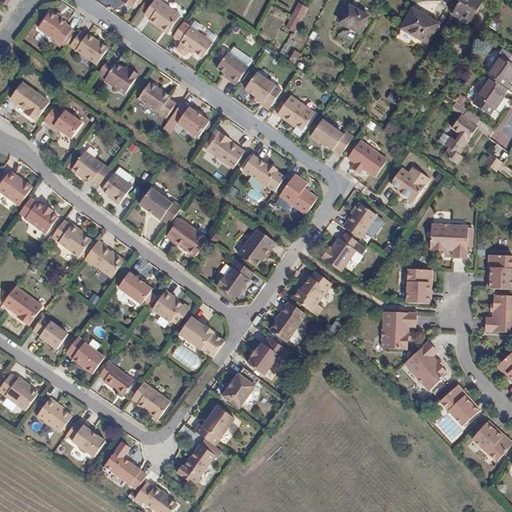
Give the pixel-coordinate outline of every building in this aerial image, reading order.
[(123,0),(125,1),(123,3),(131,9),(137,0),(123,0)] [(162,29),(164,26),(170,30),(180,16),(157,0),(155,0),(145,15),(151,19),(149,21),(162,29)] [(460,19),(462,16),(465,18),(475,0),(460,0),(452,15),(460,19)] [(475,0),(465,18),(471,21),(483,0),(475,0)] [(293,16),(300,19),(306,7),(299,3),(293,16)] [(349,5),(339,23),(359,34),(369,16),(349,5)] [(428,44),(439,23),(413,8),(401,29),(428,44)] [(51,12),(39,28),(65,47),(76,31),(66,24),(67,23),(51,12)] [(203,57),(214,41),(192,25),(185,20),(174,35),(181,40),(181,41),(181,42),(178,47),(178,50),(184,55),(187,54),(191,49),(203,57)] [(488,27),(495,31),(500,24),(493,20),(488,27)] [(345,28),(337,35),(346,45),(354,38),(345,28)] [(87,36),(81,32),(72,46),(98,64),(109,48),(100,41),(99,43),(96,41),(97,39),(89,34),(87,36)] [(294,47),(289,44),(286,51),(291,53),(294,47)] [(240,62),(244,56),(233,48),(229,53),(227,52),(215,68),(224,74),(229,77),(227,79),(235,84),(247,67),(240,62)] [(294,50),(289,59),(296,63),(301,53),(294,50)] [(511,64),(499,55),(486,75),(488,77),(504,87),(508,82),(510,83),(511,78),(511,64)] [(100,73),(106,78),(105,80),(125,93),(139,74),(132,68),(130,70),(118,62),(116,64),(109,60),(100,73)] [(303,70),(306,66),(300,61),(297,65),(303,70)] [(349,78),(354,70),(350,67),(345,76),(349,78)] [(256,95),(265,101),(263,104),(270,109),(283,90),(258,72),(247,88),(256,95)] [(505,95),(503,94),(507,89),(504,87),(488,77),(475,96),(495,109),(505,95)] [(26,108),(30,111),(27,114),(36,121),(50,101),(24,82),(12,97),(26,108)] [(171,97),(151,83),(140,98),(166,117),(176,103),(170,99),(171,97)] [(394,104),(399,97),(391,92),(386,99),(394,104)] [(256,95),(254,98),(263,104),(265,101),(256,95)] [(291,123),(293,120),(298,124),(304,128),(315,112),(291,95),(277,113),(291,123)] [(198,112),(183,102),(166,125),(173,130),(178,123),(199,138),(211,122),(204,117),(198,112)] [(44,120),(46,122),(53,127),(55,124),(61,129),(72,137),(83,123),(66,110),(64,113),(54,106),(44,120)] [(479,118),(468,110),(463,117),(475,125),(479,118)] [(457,163),(461,157),(462,158),(463,156),(460,154),(464,147),(463,145),(465,141),(467,142),(477,126),(475,125),(463,117),(461,115),(452,128),(460,134),(456,141),(451,138),(446,146),(450,148),(446,156),(457,163)] [(332,126),(334,123),(324,117),(312,133),(313,136),(317,140),(321,141),(325,143),(324,145),(331,151),(333,149),(340,153),(352,135),(346,130),(343,133),(332,126)] [(233,170),(244,154),(230,144),(227,142),(230,138),(221,132),(207,151),(233,170)] [(374,179),(387,161),(360,142),(347,160),(374,179)] [(92,180),(98,185),(110,170),(84,150),(69,169),(73,171),(74,169),(91,182),(92,180)] [(268,164),(267,166),(252,156),(242,171),(245,173),(266,187),(266,186),(275,192),(285,178),(276,172),(277,171),(268,164)] [(414,200),(426,182),(403,166),(393,182),(399,186),(398,188),(404,193),(406,191),(408,193),(407,195),(414,200)] [(117,205),(132,186),(114,173),(101,189),(111,196),(109,199),(117,205)] [(309,183),(296,174),(280,195),(306,214),(318,197),(306,188),(309,183)] [(5,181),(0,177),(0,198),(15,209),(29,190),(23,185),(21,187),(15,183),(16,181),(9,176),(5,181)] [(161,218),(169,224),(182,206),(174,200),(172,203),(151,187),(138,204),(159,220),(161,218)] [(37,204),(29,199),(20,212),(27,217),(26,218),(46,233),(58,217),(52,212),(44,206),(38,202),(37,204)] [(378,214),(360,202),(358,204),(376,217),(378,214)] [(346,227),(361,238),(376,217),(358,204),(348,219),(350,221),(346,227)] [(72,225),(64,220),(52,237),(80,256),(81,255),(83,256),(92,243),(90,242),(92,240),(84,234),(78,230),(79,228),(72,224),(72,225)] [(166,236),(195,257),(207,240),(179,220),(166,236)] [(459,260),(472,261),(473,229),(456,228),(445,227),(445,228),(437,228),(436,252),(459,253),(459,260)] [(263,253),(270,243),(273,245),(276,242),(257,228),(238,254),(254,266),(263,253)] [(359,243),(347,234),(342,240),(355,249),(359,243)] [(326,249),(321,256),(342,270),(356,250),(355,249),(342,240),(338,238),(331,247),(329,250),(326,249)] [(107,246),(99,241),(84,261),(92,266),(94,264),(112,277),(126,258),(108,245),(107,246)] [(263,253),(266,255),(273,245),(270,243),(263,253)] [(511,258),(495,257),(495,271),(497,271),(496,291),(511,291),(511,258)] [(248,279),(254,272),(236,259),(231,267),(233,268),(225,277),(224,276),(217,285),(237,299),(243,292),(242,290),(250,280),(248,279)] [(315,301),(317,302),(333,281),(317,270),(312,277),(311,276),(300,290),(299,289),(292,297),(309,309),(315,301)] [(411,303),(432,305),(433,285),(436,285),(436,273),(413,271),(411,303)] [(145,285),(140,282),(130,275),(120,289),(143,306),(145,303),(148,306),(155,295),(152,293),(153,291),(145,285)] [(44,307),(16,287),(2,307),(16,317),(17,315),(23,319),(30,324),(44,307)] [(175,300),(176,298),(168,292),(154,310),(172,324),(174,322),(179,325),(183,319),(184,320),(192,309),(186,305),(184,307),(175,300)] [(97,305),(100,297),(93,293),(89,301),(97,305)] [(511,299),(500,299),(499,308),(499,315),(499,321),(491,321),(491,335),(511,336),(511,299)] [(303,319),(301,317),(305,313),(289,301),(279,314),(281,315),(278,320),(270,329),(287,341),(303,319)] [(417,316),(385,314),(384,333),(383,333),(382,343),(384,343),(383,352),(408,353),(409,343),(409,337),(409,330),(417,330),(417,316)] [(69,335),(44,316),(34,330),(42,335),(40,337),(58,349),(69,335)] [(205,329),(192,319),(180,335),(201,351),(214,334),(206,328),(205,329)] [(278,356),(283,359),(289,351),(268,335),(262,344),(261,343),(256,349),(254,348),(248,355),(251,356),(246,362),(264,375),(278,356)] [(86,342),(80,338),(68,353),(75,358),(74,359),(93,374),(105,359),(85,344),(86,342)] [(451,377),(445,371),(440,366),(435,361),(441,356),(431,346),(408,368),(420,381),(427,389),(428,389),(433,394),(451,377)] [(124,395),(135,380),(111,362),(101,375),(107,378),(105,381),(124,395)] [(256,387),(254,386),(259,380),(245,369),(235,382),(229,389),(224,396),(240,408),(256,387)] [(18,379),(13,375),(1,391),(26,410),(38,394),(26,385),(27,383),(19,378),(18,379)] [(158,420),(171,403),(144,383),(133,398),(139,402),(137,404),(144,410),(145,408),(151,412),(150,414),(158,420)] [(467,430),(482,416),(468,401),(470,399),(462,391),(444,406),(467,430)] [(61,431),(73,416),(64,409),(56,403),(57,402),(52,398),(39,415),(61,431)] [(468,401),(482,416),(485,414),(470,399),(468,401)] [(200,422),(194,430),(214,445),(234,420),(217,407),(203,425),(200,422)] [(85,427),(78,422),(68,435),(74,440),(73,441),(80,445),(81,450),(86,454),(91,454),(96,458),(108,443),(95,433),(91,430),(86,426),(85,427)] [(492,424),(490,426),(505,440),(508,437),(492,424)] [(505,440),(490,426),(477,441),(502,463),(511,451),(511,441),(508,437),(505,440)] [(195,486),(215,457),(201,447),(186,468),(184,467),(179,474),(195,486)] [(138,490),(143,483),(149,476),(124,458),(114,471),(138,490)] [(155,488),(147,482),(146,484),(178,506),(179,505),(163,494),(164,492),(156,487),(155,488)] [(144,503),(155,511),(173,511),(178,506),(146,484),(137,496),(145,502),(144,503)]
